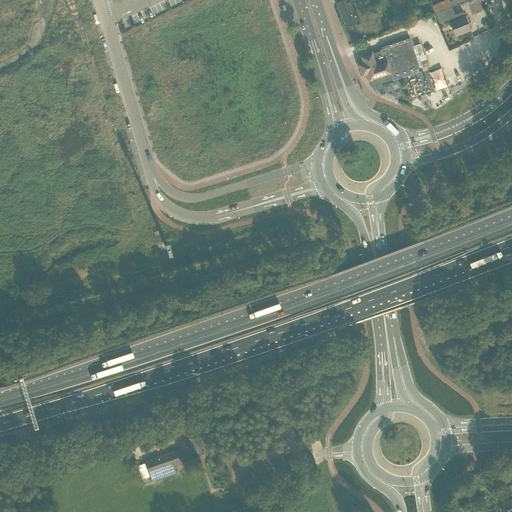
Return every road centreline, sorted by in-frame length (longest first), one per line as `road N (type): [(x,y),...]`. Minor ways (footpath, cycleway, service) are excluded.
road 1 (motorway): [(511,223),(0,400)]
road 2 (motorway): [(0,424),(503,250)]
road 3 (residential): [(316,162),(194,199),(171,193),(150,172)]
road 4 (residential): [(150,172),(101,0)]
road 5 (residential): [(150,172),(162,205),(189,218),(286,196)]
